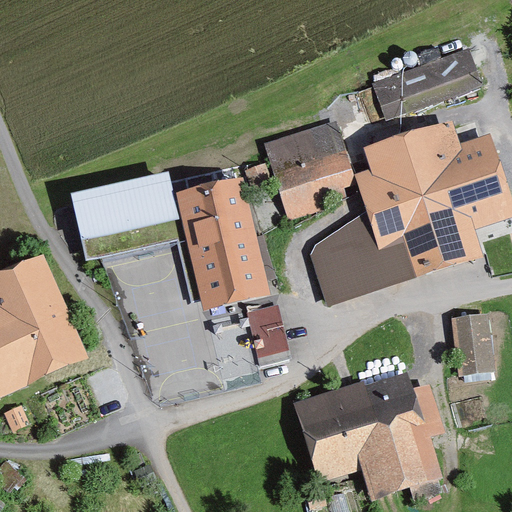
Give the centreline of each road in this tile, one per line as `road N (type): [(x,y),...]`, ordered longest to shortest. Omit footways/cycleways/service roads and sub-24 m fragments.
road 1 (residential): [(511,279),(372,312),(292,378),(255,395),(88,443),(0,450)]
road 2 (track): [(0,129),(41,225),(101,312),(142,430),(183,511)]
